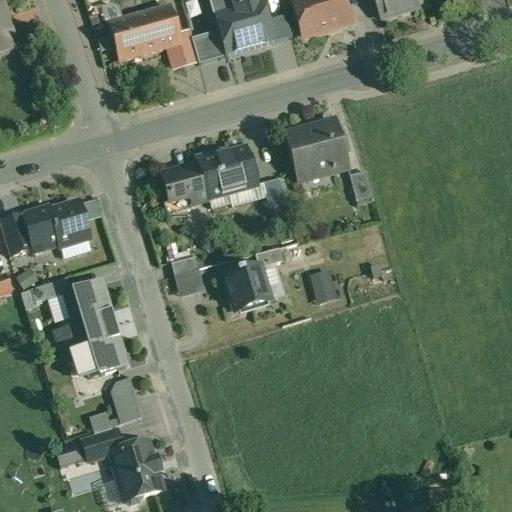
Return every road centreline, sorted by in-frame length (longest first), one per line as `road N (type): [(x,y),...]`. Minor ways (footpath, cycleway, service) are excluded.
road 1 (residential): [(103,144),(511,29)]
road 2 (unclassified): [(103,144),(214,511)]
road 3 (residential): [(60,0),(103,144)]
